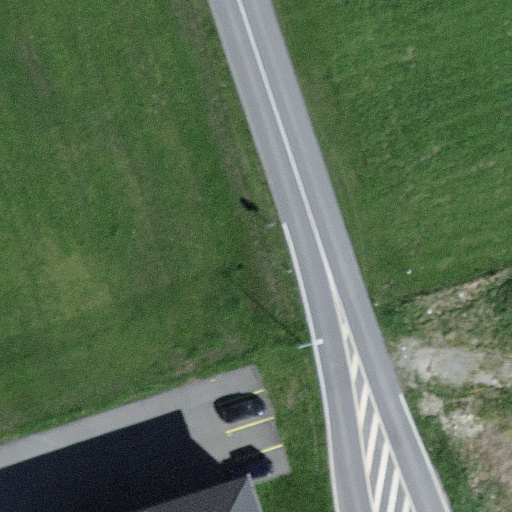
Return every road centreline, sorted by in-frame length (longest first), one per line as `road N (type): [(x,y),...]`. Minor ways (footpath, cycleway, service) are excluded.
road 1 (tertiary): [(239,0),(325,261)]
road 2 (tertiary): [(430,511),(325,261)]
road 3 (tertiary): [(363,511),(325,261)]
